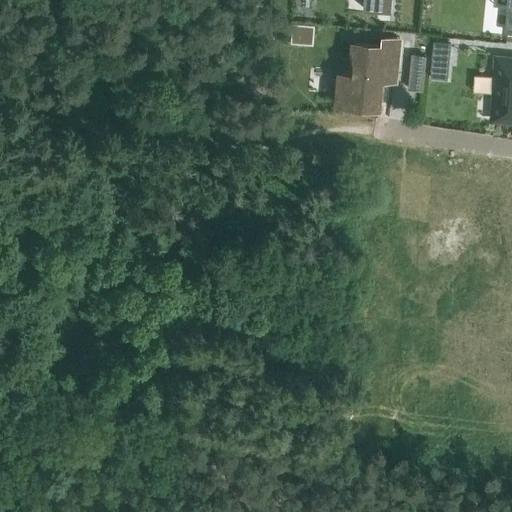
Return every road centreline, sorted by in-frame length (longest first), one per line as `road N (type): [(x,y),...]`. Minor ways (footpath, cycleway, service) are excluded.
road 1 (residential): [(511,147),(378,127)]
road 2 (track): [(108,511),(81,490),(0,459)]
